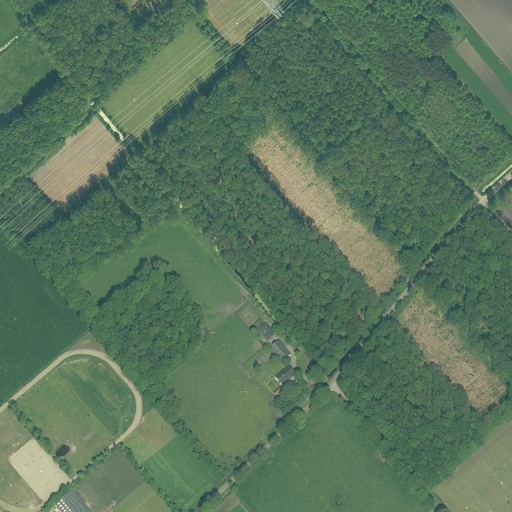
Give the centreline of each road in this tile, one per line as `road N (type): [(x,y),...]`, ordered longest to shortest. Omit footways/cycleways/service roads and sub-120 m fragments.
road 1 (unclassified): [(331,383),(482,198),(511,174)]
road 2 (track): [(482,198),(313,0)]
road 3 (track): [(283,119),(427,283)]
road 4 (unclassified): [(199,511),(331,383)]
road 5 (unclassified): [(441,511),(331,383)]
road 6 (track): [(183,0),(283,119)]
road 7 (track): [(427,283),(511,383)]
